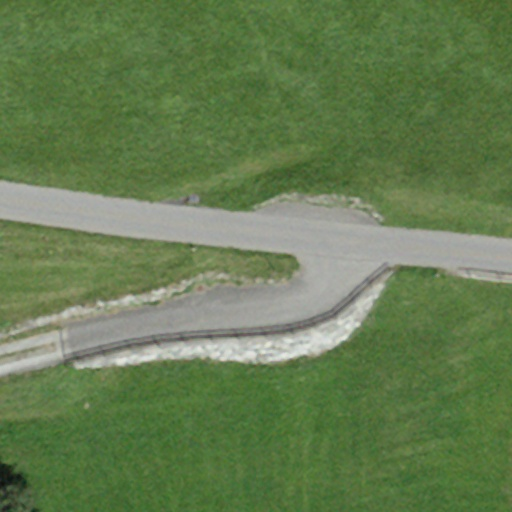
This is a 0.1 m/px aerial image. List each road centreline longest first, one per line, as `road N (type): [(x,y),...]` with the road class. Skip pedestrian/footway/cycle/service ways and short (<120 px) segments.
road 1 (unclassified): [(0,200),(511,255)]
road 2 (track): [(345,243),(325,286),(308,298),(170,319),(0,362)]
